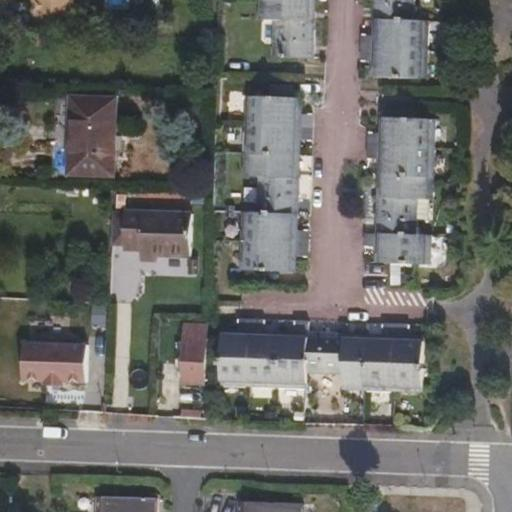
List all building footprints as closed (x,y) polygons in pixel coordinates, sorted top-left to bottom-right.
[(71,14),(71,0),(35,0),(35,14),(71,14)] [(313,54),(313,26),(309,26),(309,0),(260,0),(260,24),(274,25),(274,54),(313,54)] [(427,76),(429,19),(413,18),(413,0),(375,0),(375,17),(379,18),(380,29),(386,30),(385,63),(379,63),(379,75),(427,76)] [(285,258),(286,225),(294,224),(295,212),(300,212),(301,184),(296,184),(297,142),(290,142),(291,107),(298,106),(298,95),(248,93),(246,176),(261,177),(260,210),(244,210),(243,269),(292,270),(292,259),(285,258)] [(112,172),(115,98),(72,97),(70,170),(112,172)] [(420,223),(421,201),(431,202),(435,202),(438,118),(387,117),(387,128),(393,130),(392,163),(385,163),(384,207),(380,206),(379,236),(389,236),(389,252),(383,252),(382,263),(433,264),(434,238),(421,237),(420,223)] [(431,222),(431,202),(421,201),(420,223),(431,222)] [(194,255),(195,212),(114,208),(113,243),(126,242),(128,246),(143,246),(143,251),(159,252),(159,253),(194,255)] [(206,381),(207,322),(186,322),(185,381),(206,381)] [(270,342),(236,340),(237,333),(227,332),(224,382),(307,387),(308,373),(344,374),(344,388),(426,392),(427,343),(415,343),(415,347),(414,349),(381,348),(380,340),(339,339),(339,334),(309,333),(309,337),(270,335),(270,342)] [(85,344),(23,342),(21,380),(43,381),(43,386),(63,387),(63,382),(83,382),(85,344)] [(160,511),(161,504),(99,501),(98,511),(160,511)]
